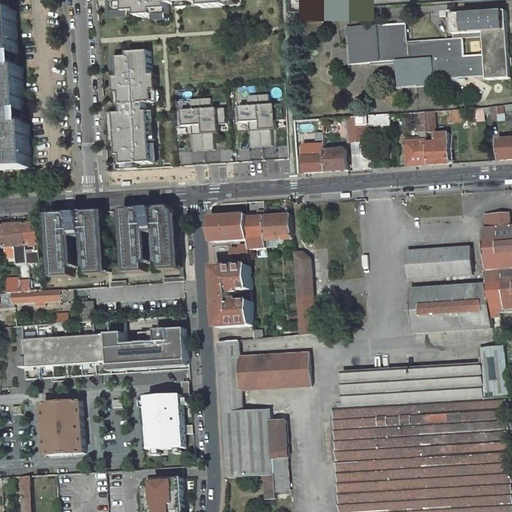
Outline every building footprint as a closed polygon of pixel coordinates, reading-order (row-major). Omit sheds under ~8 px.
[(17,69),(14,12),(9,12),(8,0),(0,0),(0,168),(30,167),(28,125),(24,125),(21,68),(17,69)] [(119,0),(120,3),(133,2),(134,13),(144,12),(145,17),(158,16),(158,13),(173,12),(172,6),(207,3),(207,9),(231,7),(231,3),(244,2),(243,0),(119,0)] [(507,12),(457,16),(457,14),(453,14),(453,17),(451,17),(453,45),(411,48),(411,57),(396,58),(396,49),(394,24),(346,27),(349,64),(396,62),(398,87),(438,85),(438,80),(489,77),(489,81),(511,80),(507,12)] [(411,48),(396,49),(396,58),(411,57),(411,48)] [(133,59),(122,59),(124,80),(120,80),(121,94),(127,94),(129,116),(120,117),(123,156),(129,155),(130,165),(156,164),(152,115),(149,116),(149,105),(159,104),(158,94),(163,94),(162,75),(158,76),(156,51),(133,53),(133,59)] [(251,106),(242,107),(243,124),(251,123),(253,148),(273,146),(272,131),(281,130),(279,107),(273,106),(272,95),(250,96),(251,106)] [(193,110),(184,111),(185,128),(193,127),(195,152),(215,150),(214,135),(223,134),(221,111),(215,110),(214,99),(193,100),(193,110)] [(464,110),(453,111),(449,111),(449,116),(448,116),(448,123),(465,122),(464,110)] [(427,135),(425,112),(410,113),(411,122),(418,122),(418,133),(420,141),(407,142),(408,167),(430,166),(428,144),(427,135)] [(437,134),(435,112),(425,112),(427,135),(437,134)] [(375,145),(375,131),(369,131),(368,126),(391,124),(390,115),(359,117),(361,145),(363,170),(372,169),(371,153),(367,153),(367,145),(375,145)] [(349,117),(351,142),(352,142),(354,170),(363,170),(361,145),(359,117),(349,117)] [(332,141),(331,118),(323,119),(325,142),(332,141)] [(317,119),(319,146),(326,146),(325,142),(323,119),(317,119)] [(296,135),(297,149),(305,148),(304,134),(296,135)] [(428,144),(430,166),(439,165),(451,164),(449,134),(437,134),(437,143),(428,144)] [(511,138),(499,140),(501,161),(511,160),(511,138)] [(328,172),(326,151),(326,146),(319,146),(320,157),(304,158),(305,173),(328,172)] [(349,171),(348,150),(341,150),(341,148),(338,148),(338,150),(326,151),(328,172),(349,171)] [(122,219),(126,274),(147,273),(146,264),(144,228),(159,227),(160,232),(162,271),(183,270),(180,215),(177,216),(176,212),(171,207),(125,210),(126,219),(122,219)] [(70,214),(52,215),(56,279),(74,278),(71,238),(71,233),(86,232),(86,237),(89,277),(107,275),(103,212),(85,213),(85,214),(70,215),(70,214)] [(267,240),(266,217),(265,212),(259,212),(259,218),(248,219),(249,240),(249,246),(250,250),(268,249),(267,240)] [(502,314),(511,312),(511,226),(510,227),(509,213),(486,215),(487,230),(483,230),(487,285),(412,291),(415,334),(493,329),(492,318),(502,317),(502,314)] [(292,216),(266,217),(267,240),(294,239),(292,216)] [(212,243),(249,240),(248,219),(248,217),(211,218),(212,243)] [(17,247),(15,225),(7,226),(6,218),(3,219),(5,248),(5,251),(8,250),(8,248),(17,247)] [(27,224),(28,246),(29,249),(32,249),(32,246),(41,246),(39,223),(27,224)] [(28,246),(27,224),(15,225),(17,247),(25,247),(26,249),(24,249),(24,256),(29,255),(29,249),(28,246)] [(144,228),(146,264),(150,263),(148,233),(160,232),(159,227),(144,228)] [(471,248),(424,251),(423,245),(416,245),(417,251),(409,252),(411,280),(473,276),(471,248)] [(232,250),(233,260),(242,260),(242,262),(250,261),(250,250),(249,246),(240,246),(240,249),(232,250)] [(317,335),(313,261),(304,254),(297,254),(302,336),(317,335)] [(251,268),(218,270),(221,328),(255,326),(253,303),(241,304),(241,301),(234,302),(233,293),(240,293),(240,291),(252,290),(251,268)] [(7,295),(20,294),(19,279),(6,280),(7,295)] [(0,310),(14,310),(14,305),(37,303),(38,307),(46,307),(45,303),(62,301),(62,291),(20,294),(7,295),(0,295),(0,310)] [(95,321),(94,299),(83,300),(84,321),(95,321)] [(158,330),(187,328),(186,315),(157,316),(158,330)] [(126,347),(125,333),(23,340),(24,357),(20,358),(21,368),(25,368),(26,379),(189,368),(187,328),(158,330),(159,339),(150,340),(149,331),(139,332),(140,346),(140,350),(126,351),(126,347)] [(158,330),(149,331),(150,340),(159,339),(158,330)] [(272,410),(244,412),(243,391),(241,359),(240,340),(219,342),(228,479),(266,476),(268,500),(279,499),(279,493),(277,460),(290,460),(287,421),(273,422),(272,410)] [(342,511),(511,511),(511,472),(511,439),(511,438),(511,420),(511,417),(510,398),(505,348),(480,349),(481,364),(343,372),(346,405),(340,405),(340,408),(336,408),(339,449),(333,449),(334,460),(339,460),(342,511)] [(310,354),(241,359),(243,391),(312,386),(310,354)] [(183,382),(183,396),(191,395),(191,382),(183,382)] [(186,426),(183,396),(148,398),(151,451),(187,448),(186,434),(186,426)] [(86,454),(83,403),(46,405),(50,456),(86,454)] [(193,425),(186,426),(186,434),(194,434),(193,425)] [(277,460),(279,493),(293,493),(291,460),(290,460),(277,460)] [(23,478),(24,511),(33,511),(32,477),(23,478)] [(184,511),(184,509),(187,509),(185,479),(156,480),(157,487),(152,487),(153,504),(148,504),(148,511),(184,511)]
